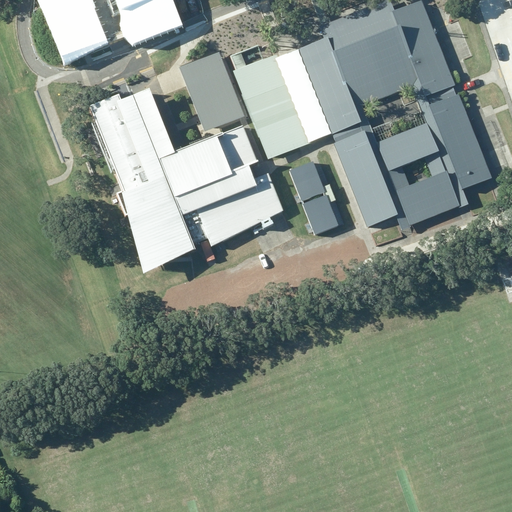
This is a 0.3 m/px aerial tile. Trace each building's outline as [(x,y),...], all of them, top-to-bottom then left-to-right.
[(42,0),(67,66),(89,54),(105,45),(87,0),(122,0),(140,43),(176,27),(165,0),(42,0)] [(393,14),(388,1),(318,28),(323,42),(310,47),(297,52),(331,136),(333,135),(367,122),(367,121),(362,108),(374,103),(399,94),(411,89),(416,102),(452,89),(454,88),(421,3),(393,14)] [(331,136),(297,52),(286,56),(276,60),(309,145),(320,140),(331,136)] [(218,54),(178,70),(203,134),(243,118),(218,54)] [(235,73),(246,69),(240,54),(229,58),(235,73)] [(235,73),(232,74),(266,161),(309,145),(276,60),(275,57),(263,62),(246,69),(235,73)] [(453,93),(452,89),(416,102),(418,107),(419,111),(455,97),(453,93)] [(124,217),(141,280),(193,254),(190,247),(206,240),(210,249),(267,221),(283,213),(266,175),(251,181),(249,176),(246,170),(257,165),(242,128),(172,156),(147,93),(126,101),(120,104),(117,98),(88,110),(122,193),(116,196),(124,217)] [(403,217),(408,228),(467,206),(462,192),(491,180),(457,96),(455,97),(419,111),(420,112),(425,125),(376,144),(371,132),(336,145),(333,146),(368,231),(403,217)] [(367,122),(333,135),(334,140),(336,145),(371,132),(369,126),(367,122)] [(312,164),(289,173),(313,236),(336,227),(328,205),(325,197),(322,189),(312,164)] [(404,249),(401,240),(360,253),(363,262),(404,249)]
